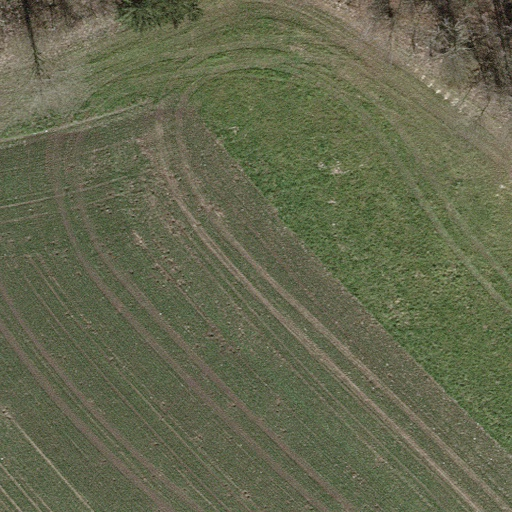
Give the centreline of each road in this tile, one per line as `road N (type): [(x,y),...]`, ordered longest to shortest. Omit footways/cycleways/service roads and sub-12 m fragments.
road 1 (track): [(284,0),(306,3),(511,146)]
road 2 (track): [(0,76),(118,36),(182,0)]
